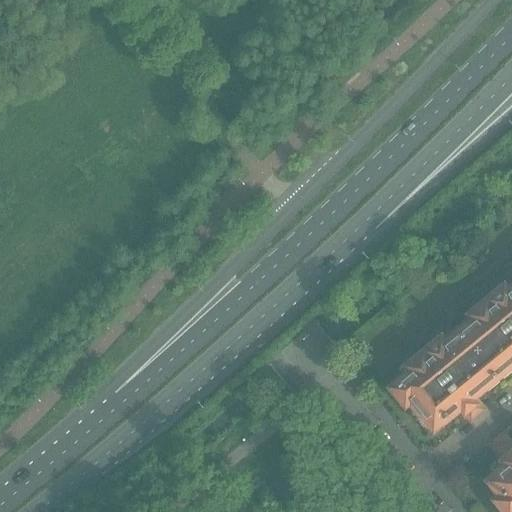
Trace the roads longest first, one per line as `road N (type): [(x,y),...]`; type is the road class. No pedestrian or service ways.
road 1 (primary): [(487,0),(227,271),(121,403)]
road 2 (primary): [(511,35),(285,257),(121,403)]
road 3 (primary): [(38,511),(367,218)]
road 4 (primary): [(367,218),(511,75)]
road 5 (primary): [(367,218),(511,109)]
road 6 (residential): [(405,485),(293,350)]
road 7 (primary): [(121,403),(0,504)]
road 8 (residential): [(405,485),(511,399)]
